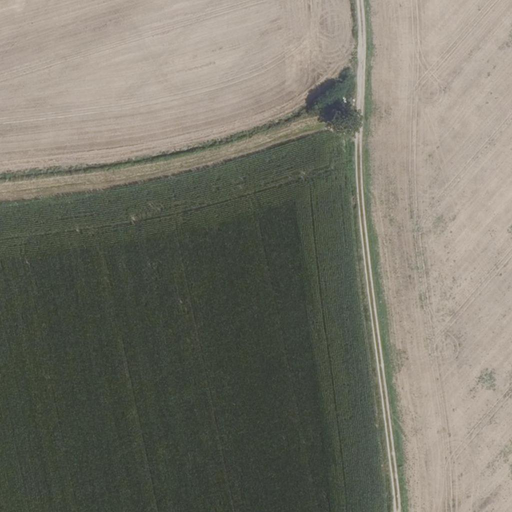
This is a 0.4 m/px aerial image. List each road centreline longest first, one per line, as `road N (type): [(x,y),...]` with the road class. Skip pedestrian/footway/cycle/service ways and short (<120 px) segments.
road 1 (track): [(400,511),(362,220),(362,0)]
road 2 (track): [(0,192),(197,160),(324,117),(359,95)]
